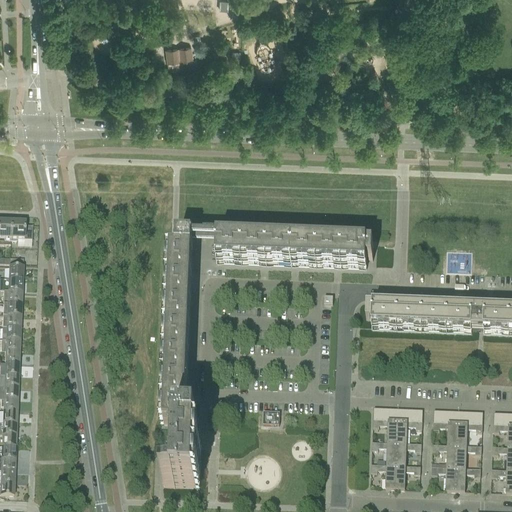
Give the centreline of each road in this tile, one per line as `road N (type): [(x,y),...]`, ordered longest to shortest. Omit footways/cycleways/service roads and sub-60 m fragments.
road 1 (secondary): [(511,146),(123,130)]
road 2 (secondary): [(101,511),(51,195)]
road 3 (tertiary): [(346,296),(338,502)]
road 4 (residential): [(338,502),(511,509)]
road 5 (tertiary): [(511,298),(346,296)]
